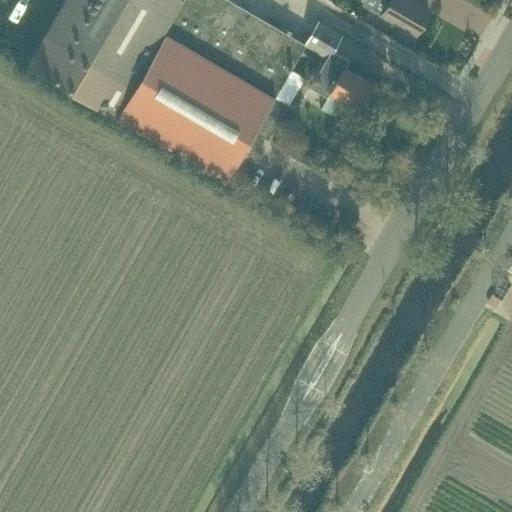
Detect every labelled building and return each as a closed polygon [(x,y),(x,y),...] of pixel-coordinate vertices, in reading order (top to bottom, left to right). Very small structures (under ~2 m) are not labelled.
[(113,116),(164,32),(182,0),(63,0),(44,33),(25,64),(113,116)] [(182,0),(164,32),(274,96),(290,68),(305,43),(231,0),(182,0)] [(388,0),(389,1),(382,13),(416,32),(429,10),(411,0),(388,0)] [(333,48),(342,34),(318,21),(305,44),(328,57),(333,48)] [(274,96),(164,32),(113,116),(224,182),(254,131),(269,139),(288,104),(285,102),(274,96)] [(328,57),(311,86),(326,95),(329,89),(357,107),(358,108),(372,85),(342,66),(348,56),(333,48),(328,57)] [(290,68),(274,96),(285,102),(288,104),(304,76),(290,68)]
